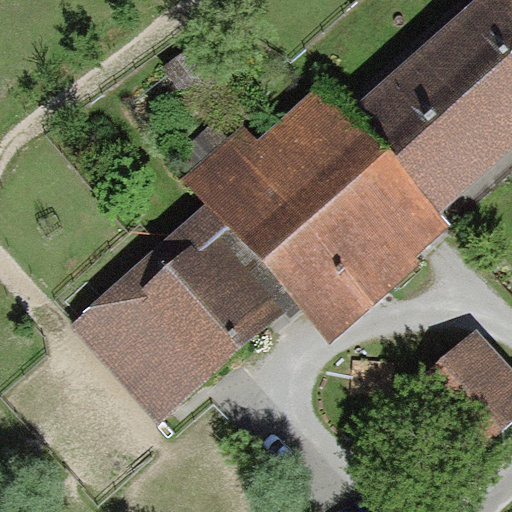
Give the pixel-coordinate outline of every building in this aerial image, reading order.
[(190,171),(182,178),(206,204),(293,302),(330,345),(419,266),(413,259),(451,225),(440,213),(511,148),(511,0),(474,0),(352,108),(326,79),(256,140),(242,125),(229,137),(190,171)] [(190,47),(163,71),(194,107),(222,84),(190,47)] [(177,156),(190,171),(229,137),(216,122),(177,156)] [(293,302),(206,204),(70,326),(158,423),(293,302)] [(511,367),(477,329),(396,402),(460,471),(511,424),(511,367)]
